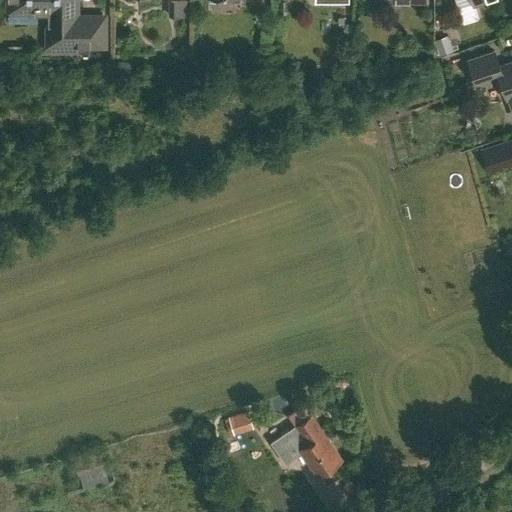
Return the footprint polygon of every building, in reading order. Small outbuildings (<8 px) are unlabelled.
[(35,11),(47,11),(47,25),(45,25),(45,53),(78,53),(78,47),(106,47),(106,25),(102,25),(102,18),(78,18),(78,0),(7,0),(8,21),(35,21),(35,11)] [(185,0),(169,0),(169,15),(185,15),(185,0)] [(448,39),(436,43),(440,54),(452,50),(448,39)] [(506,97),(509,96),(511,105),(511,61),(499,66),(494,51),(467,60),(476,85),(499,77),(506,97)] [(511,137),(481,148),(489,172),(511,163),(511,137)] [(286,461),(301,451),(317,475),(341,458),(311,414),(303,402),(288,413),(295,423),(271,439),(286,461)] [(251,410),(231,416),(231,418),(228,419),(232,435),(257,428),(253,417),(264,414),(262,408),(251,412),(251,410)] [(72,462),(77,476),(82,490),(82,491),(109,483),(108,482),(99,453),(72,462)]
